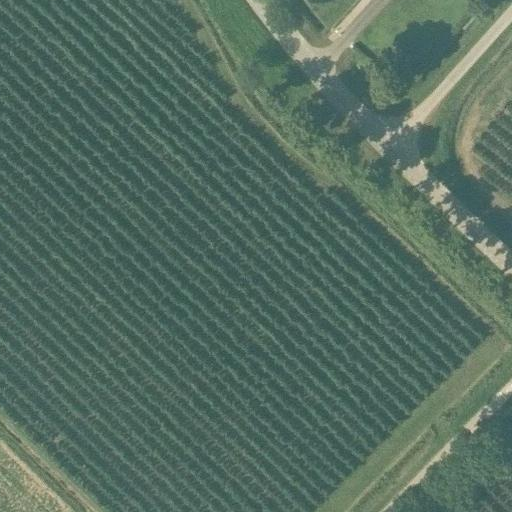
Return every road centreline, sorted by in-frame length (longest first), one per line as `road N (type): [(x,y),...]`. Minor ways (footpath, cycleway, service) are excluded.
road 1 (tertiary): [(390,146),(251,0)]
road 2 (unclassified): [(390,146),(511,8)]
road 3 (unclassified): [(390,511),(511,388)]
road 4 (tertiary): [(511,265),(390,146)]
